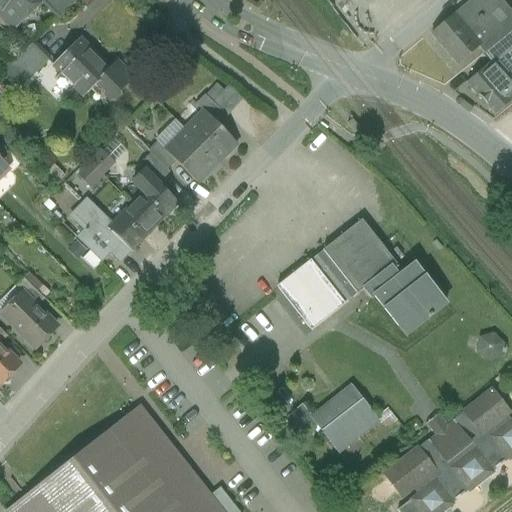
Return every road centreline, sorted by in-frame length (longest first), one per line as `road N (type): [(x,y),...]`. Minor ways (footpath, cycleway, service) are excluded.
road 1 (residential): [(0,433),(349,70)]
road 2 (residential): [(365,76),(440,110),(511,168)]
road 3 (residential): [(200,0),(239,26),(349,70)]
